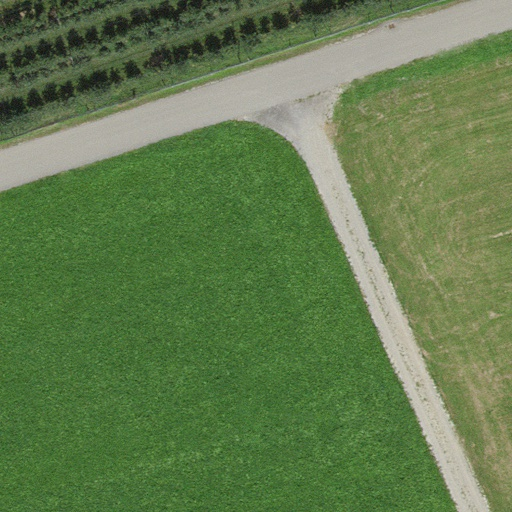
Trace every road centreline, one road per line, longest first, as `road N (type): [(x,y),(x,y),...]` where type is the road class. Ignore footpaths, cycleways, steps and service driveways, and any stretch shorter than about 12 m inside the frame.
road 1 (unclassified): [(511,19),(0,178)]
road 2 (track): [(298,89),(479,511)]
